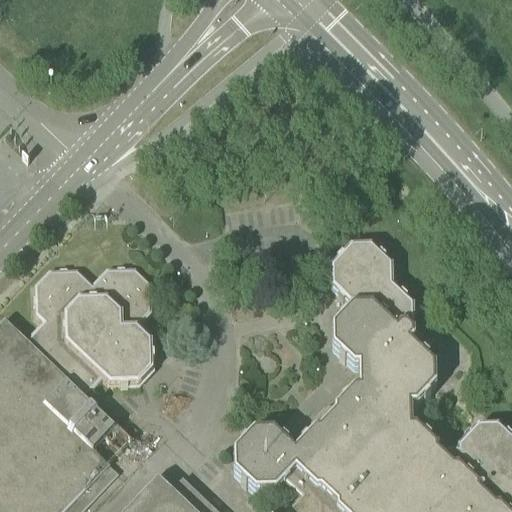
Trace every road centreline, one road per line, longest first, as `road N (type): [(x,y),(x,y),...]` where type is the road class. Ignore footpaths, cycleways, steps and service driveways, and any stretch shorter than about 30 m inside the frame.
road 1 (secondary): [(511,231),(297,0)]
road 2 (tertiary): [(81,163),(240,0)]
road 3 (unclassified): [(511,126),(407,0)]
